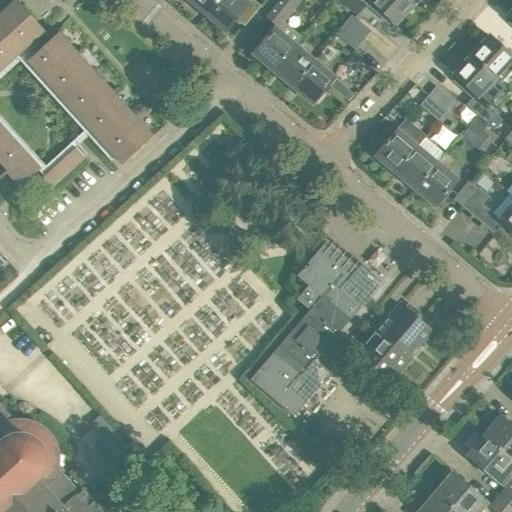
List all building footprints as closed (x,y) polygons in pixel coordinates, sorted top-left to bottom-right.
[(14,0),(0,12),(0,27),(21,51),(45,29),(18,0),(14,0)] [(191,0),(205,12),(215,0),(191,0)] [(225,29),(235,17),(243,24),(259,5),(252,0),(215,0),(205,12),(225,29)] [(299,2),(297,0),(279,0),(266,16),(275,24),(278,26),(299,2)] [(338,0),(357,15),(365,6),(357,0),(338,0)] [(413,4),(408,0),(363,0),(388,23),(391,20),(395,23),(413,4)] [(352,15),(344,25),(363,41),(371,31),(352,15)] [(252,52),(272,69),(293,44),(300,36),(282,21),(278,26),(275,24),(252,52)] [(363,41),(344,25),(336,34),(355,50),(363,41)] [(0,27),(0,69),(21,51),(0,27)] [(59,32),(54,36),(28,60),(45,80),(76,52),(59,32)] [(511,56),(488,35),(470,54),(495,77),(498,80),(499,80),(501,82),(511,69),(511,56)] [(289,83),(292,86),(312,61),(293,44),(272,69),(282,77),(281,79),(287,84),(289,83)] [(93,71),(76,52),(45,80),(62,99),(93,71)] [(470,54),(452,74),(456,77),(454,80),(472,97),(465,105),(493,130),(503,120),(493,111),(492,112),(487,108),(496,98),(488,91),(498,80),(495,77),(470,54)] [(312,61),(292,86),(311,102),(314,99),(316,100),(322,93),(321,90),(332,77),(312,61)] [(111,91),(93,71),(62,99),(80,119),(111,91)] [(436,86),(428,95),(446,111),(454,101),(436,86)] [(132,115),(111,91),(80,119),(101,143),(132,115)] [(420,105),(438,120),(446,111),(428,95),(420,105)] [(132,115),(101,143),(120,164),(151,137),(132,115)] [(477,117),(461,136),(478,150),(490,136),(483,130),(487,126),(477,117)] [(375,154),(395,171),(416,147),(416,148),(426,136),(405,119),(375,154)] [(0,147),(12,137),(0,123),(0,147)] [(40,168),(12,137),(0,147),(0,177),(9,170),(16,177),(14,179),(20,186),(40,168)] [(48,189),(84,158),(84,157),(75,147),(39,179),(48,189)] [(435,164),(416,147),(395,171),(403,178),(403,180),(411,187),(413,186),(415,188),(435,164)] [(435,164),(415,188),(435,205),(437,202),(440,203),(445,197),(444,194),(456,180),(447,173),(456,161),(445,152),(435,164)] [(277,199),(283,194),(280,192),(288,184),(278,174),(271,181),(268,179),(263,184),(277,199)] [(453,198),(462,206),(478,187),(469,180),(453,198)] [(501,221),(511,230),(511,233),(511,234),(511,233),(511,195),(509,193),(509,194),(493,213),(482,204),(489,196),(478,187),(462,206),(483,225),(491,216),(499,223),(501,221)] [(316,371),(310,366),(379,286),(326,241),(296,276),(308,286),(297,299),(309,310),(250,380),(293,416),(320,384),(316,381),(316,371)] [(400,304),(357,354),(389,381),(432,331),(400,304)] [(56,511),(77,493),(56,470),(57,463),(57,452),(54,443),(48,434),(41,427),(34,424),(27,422),(20,421),(12,421),(0,408),(0,511),(56,511)] [(489,430),(485,435),(511,458),(511,424),(502,416),(497,421),(495,419),(487,428),(489,430)] [(130,445),(117,430),(97,447),(110,462),(130,445)] [(511,466),(511,458),(485,435),(480,441),(478,438),(470,448),(472,450),(467,455),(503,485),(511,474),(508,472),(511,466)] [(440,487),(436,492),(459,511),(481,511),(489,503),(453,472),(448,477),(446,476),(438,485),(440,487)] [(511,492),(507,487),(499,497),(511,507),(511,492)] [(102,511),(81,489),(56,511),(102,511)] [(459,511),(436,492),(431,497),(429,495),(421,505),(423,507),(419,511),(459,511)] [(511,511),(511,507),(499,497),(491,506),(498,511),(511,511)]
